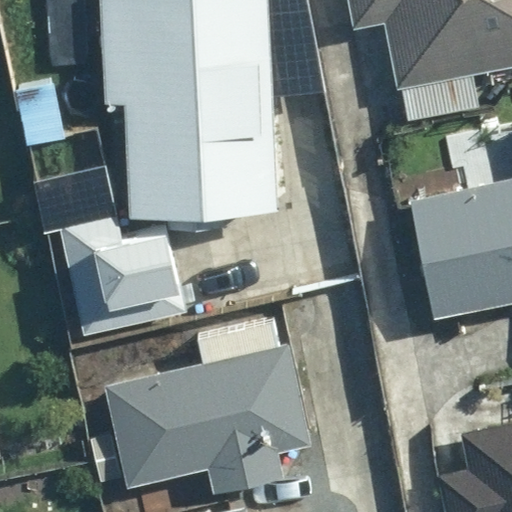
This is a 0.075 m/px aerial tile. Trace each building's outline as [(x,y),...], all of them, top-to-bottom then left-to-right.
[(266,0),(100,0),(106,94),(114,93),(121,210),(279,201),(275,134),(256,135),(252,57),(270,56),(266,0)] [(511,0),(344,0),(349,23),(381,16),(403,118),(478,102),(470,67),(511,58),(511,0)] [(413,191),(433,306),(511,292),(511,112),(450,123),(461,183),(413,191)] [(170,221),(58,236),(69,327),(182,312),(170,221)] [(201,352),(99,377),(124,476),(203,457),(210,488),(283,470),(277,443),(310,435),(285,335),(275,338),(270,315),(197,333),(201,352)] [(443,511),(511,511),(511,416),(461,427),(467,456),(433,463),(443,511)]
